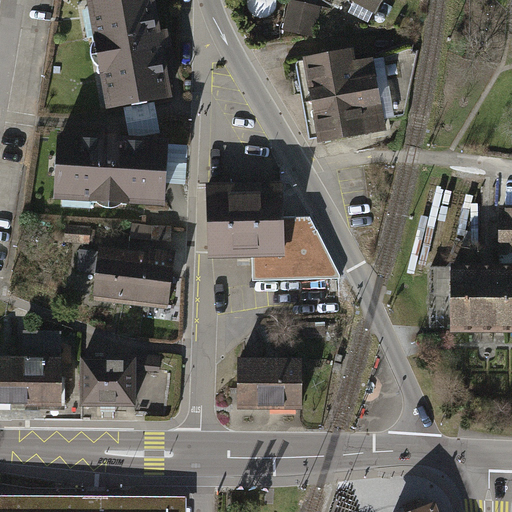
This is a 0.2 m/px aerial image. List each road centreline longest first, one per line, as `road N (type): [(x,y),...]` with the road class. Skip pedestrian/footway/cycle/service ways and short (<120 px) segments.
road 1 (tertiary): [(210,0),(230,51),(374,306),(414,400),(416,450)]
road 2 (tertiary): [(0,446),(295,457),(416,450)]
